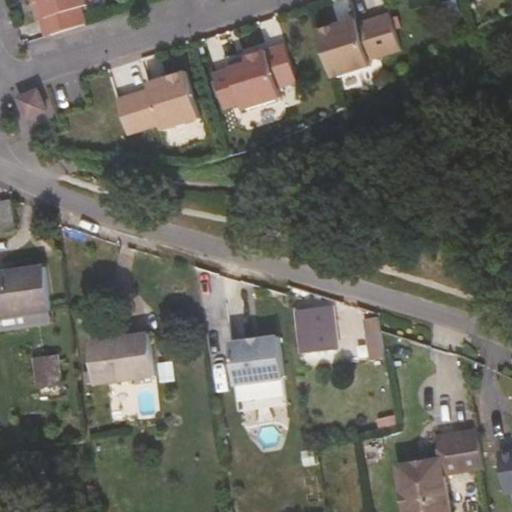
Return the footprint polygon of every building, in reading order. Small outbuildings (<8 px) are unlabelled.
[(40,10),(51,44),(82,33),(76,16),(87,12),(82,0),(29,0),(34,12),(40,10)] [(34,12),(45,46),(51,44),(40,10),(34,12)] [(331,28),(310,35),(326,82),(364,69),(362,64),(394,53),(382,17),(350,28),(333,34),(331,28)] [(348,22),(331,28),(333,34),(350,28),(348,22)] [(246,67),(228,73),(212,79),(224,114),(241,108),(243,114),(280,101),(264,54),(244,60),(246,67)] [(226,67),(228,73),(246,67),(244,60),(226,67)] [(185,77),(165,84),(167,89),(149,95),(117,106),(129,142),(161,132),(163,137),(201,124),(185,77)] [(167,89),(165,84),(147,90),(149,95),(167,89)] [(36,98),(16,106),(25,126),(45,118),(36,98)] [(0,201),(0,232),(16,230),(12,200),(0,201)] [(47,269),(0,275),(0,327),(55,320),(47,269)] [(339,351),(334,308),(298,312),(303,355),(339,351)] [(382,331),(380,322),(367,323),(371,346),(384,344),(382,331)] [(151,335),(90,344),(96,385),(157,378),(151,335)] [(280,341),(250,346),(256,386),(287,382),(280,341)] [(374,362),(387,360),(384,344),(371,346),(374,362)] [(256,386),(250,346),(234,348),(240,388),(256,386)] [(59,360),(46,362),(49,387),(63,386),(59,360)] [(49,387),(46,362),(36,363),(39,389),(49,387)] [(486,471),(479,433),(439,440),(442,462),(399,469),(406,511),(450,511),(444,478),(486,471)] [(511,493),(511,455),(501,458),(507,495),(511,493)]
